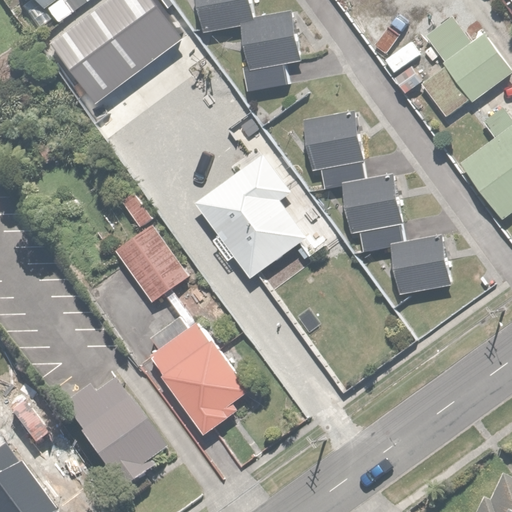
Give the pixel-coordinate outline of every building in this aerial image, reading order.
[(292,82),(289,58),(302,57),(296,9),(252,14),(249,0),(202,0),(206,32),(248,27),(251,53),(242,54),(246,88),(292,82)] [(458,13),(430,33),(449,62),(427,77),(452,113),(511,71),(511,66),(488,31),(477,39),(458,13)] [(498,136),(463,162),(503,215),(511,208),(511,112),(505,103),(484,118),(498,136)] [(359,112),(312,116),(316,164),(363,159),(359,112)] [(188,178),(159,137),(131,157),(159,198),(188,178)] [(268,149),(200,198),(252,271),(310,230),(285,195),(296,187),(268,149)] [(398,173),(345,180),(352,228),(405,221),(398,173)] [(139,188),(125,198),(142,222),(157,212),(139,188)] [(159,219),(119,248),(155,298),(195,270),(159,219)] [(446,235),(397,241),(403,288),(452,281),(446,235)] [(163,346),(152,353),(205,428),(239,404),(235,398),(253,386),(206,319),(193,328),(184,316),(156,336),(163,346)] [(66,402),(115,471),(127,488),(148,472),(177,451),(122,374),(97,393),(91,384),(66,402)] [(0,511),(61,511),(65,510),(24,454),(60,427),(35,391),(9,410),(12,415),(0,423),(0,426),(10,440),(2,446),(0,443),(0,511)] [(511,511),(511,477),(505,474),(494,498),(487,494),(478,511),(511,511)]
